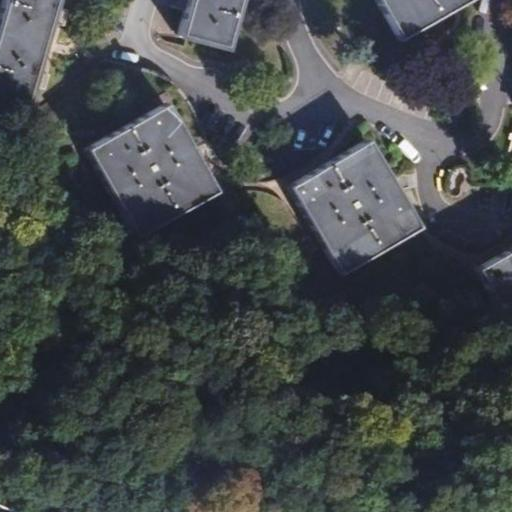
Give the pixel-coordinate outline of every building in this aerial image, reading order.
[(4,0),(0,18),(0,99),(23,106),(29,85),(44,89),(48,73),(33,69),(46,21),(61,25),(65,8),(51,5),(52,0),(4,0)] [(185,15),(177,42),(220,53),(234,0),(171,0),(168,11),(185,15)] [(369,0),(391,38),(457,0),(369,0)] [(165,102),(84,149),(134,241),(215,194),(165,102)] [(362,138),(285,188),(339,276),(417,225),(362,138)] [(511,246),(471,268),(497,317),(511,345),(511,246)]
